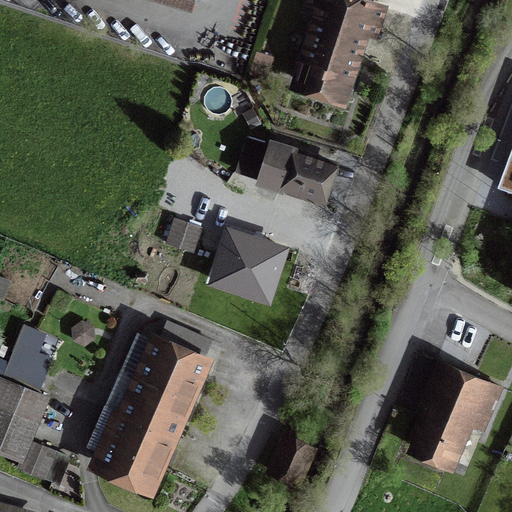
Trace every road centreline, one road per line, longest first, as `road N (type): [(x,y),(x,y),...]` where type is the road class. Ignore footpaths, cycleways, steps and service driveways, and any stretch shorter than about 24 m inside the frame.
road 1 (residential): [(204,511),(273,403),(431,0)]
road 2 (residential): [(511,42),(422,285)]
road 3 (residential): [(422,285),(331,511)]
